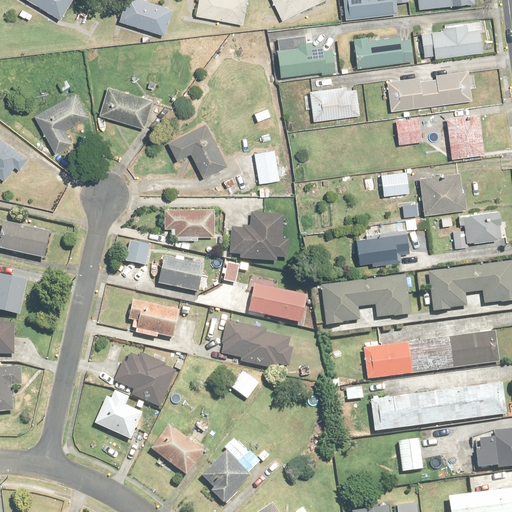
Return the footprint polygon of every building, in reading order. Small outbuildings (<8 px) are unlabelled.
[(24,0),(58,19),(69,0),(24,0)] [(136,0),(122,0),(115,23),(161,37),(169,10),(136,0)] [(195,0),(193,15),(239,25),(244,0),(195,0)] [(319,0),(267,0),(277,21),(320,1),(319,0)] [(385,0),(386,9),(395,8),(396,14),(438,10),(437,0),(385,0)] [(439,30),(417,34),(421,58),(428,57),(429,60),(480,51),(476,30),(463,33),(461,21),(439,25),(439,30)] [(364,37),(349,40),(353,69),(409,61),(406,37),(365,44),(364,37)] [(294,45),(294,50),(273,53),(275,77),(331,71),(329,49),(320,50),(319,47),(310,48),(309,43),(294,45)] [(469,102),(468,91),(476,90),(474,75),(466,76),(465,69),(383,81),(387,114),(469,102)] [(156,99),(110,87),(102,119),(148,131),(156,99)] [(354,87),(307,92),(310,121),(357,116),(354,87)] [(50,99),(53,106),(37,115),(57,153),(75,144),(68,131),(93,118),(79,92),(68,98),(64,91),(50,99)] [(443,117),(445,134),(429,135),(430,145),(446,143),(447,160),(480,157),(478,137),(481,136),(479,117),(476,117),(475,114),(443,117)] [(416,117),(391,120),(395,146),(420,143),(416,117)] [(202,122),(163,141),(173,160),(187,153),(200,179),(224,168),(202,122)] [(28,156),(11,144),(16,136),(3,127),(0,131),(0,178),(6,183),(17,167),(24,172),(33,159),(28,156)] [(271,150),(249,155),(255,184),(277,179),(271,150)] [(402,172),(376,174),(378,199),(404,196),(402,172)] [(458,174),(416,178),(420,216),(462,211),(458,174)] [(210,209),(161,208),(160,228),(166,228),(166,237),(171,237),(171,242),(194,242),(194,239),(210,239),(210,209)] [(460,229),(449,231),(452,251),(469,249),(469,244),(506,239),(504,223),(497,224),(496,212),(455,216),(456,225),(460,225),(460,229)] [(241,230),(225,229),(225,256),(236,256),(236,261),(272,261),(272,255),(286,255),(287,240),(278,240),(279,216),(249,215),(249,227),(241,227),(241,230)] [(452,218),(437,219),(438,228),(453,226),(452,218)] [(52,232),(5,223),(0,250),(47,260),(52,232)] [(359,241),(351,243),(355,266),(366,264),(367,269),(396,264),(395,258),(405,256),(400,229),(391,231),(390,225),(381,227),(382,232),(358,236),(359,241)] [(146,245),(126,241),(122,263),(141,268),(146,245)] [(202,265),(163,257),(157,286),(196,294),(202,265)] [(235,266),(225,264),(221,281),(232,283),(235,266)] [(511,277),(511,264),(425,272),(429,313),(464,310),(462,294),(479,292),(480,304),(496,302),(497,304),(511,302),(511,277)] [(0,310),(24,315),(30,282),(0,276),(0,310)] [(402,276),(317,287),(322,326),(358,322),(356,310),(371,307),(373,321),(407,317),(402,276)] [(304,294),(251,283),(244,313),(297,325),(304,294)] [(175,313),(128,302),(124,321),(134,323),(131,334),(154,340),(155,336),(169,339),(175,313)] [(0,354),(17,355),(18,325),(4,324),(4,320),(0,320),(0,354)] [(261,329),(224,322),(218,354),(235,357),(234,363),(275,371),(276,366),(285,368),(288,352),(285,351),(287,340),(260,335),(261,329)] [(492,332),(360,349),(364,380),(496,363),(492,332)] [(123,363),(119,361),(111,381),(130,390),(128,396),(157,408),(173,369),(138,355),(137,358),(126,354),(123,363)] [(25,385),(25,369),(0,370),(0,413),(17,413),(16,385),(25,385)] [(259,387),(241,371),(227,388),(244,404),(259,387)] [(499,383),(364,401),(369,432),(503,415),(499,383)] [(360,387),(343,388),(344,401),(361,400),(360,387)] [(112,392),(108,401),(102,398),(91,425),(128,441),(140,414),(123,407),(127,399),(112,392)] [(209,426),(199,419),(193,429),(202,435),(209,426)] [(201,452),(165,425),(147,450),(183,477),(201,452)] [(486,438),(469,440),(473,468),(491,466),(492,470),(511,467),(511,427),(486,431),(486,438)] [(260,463),(232,437),(220,450),(222,452),(198,477),(209,488),(205,491),(220,505),(260,463)] [(418,439),(393,442),(397,474),(421,471),(418,439)] [(511,511),(511,488),(443,498),(444,511),(511,511)] [(274,511),(269,503),(255,511),(274,511)] [(413,511),(412,503),(394,507),(395,511),(413,511)]
